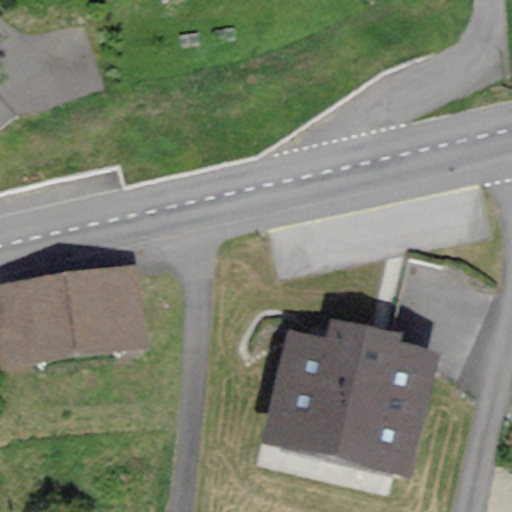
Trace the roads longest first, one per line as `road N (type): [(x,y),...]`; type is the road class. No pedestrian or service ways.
road 1 (unclassified): [(0,245),(484,136)]
road 2 (residential): [(511,317),(474,511)]
